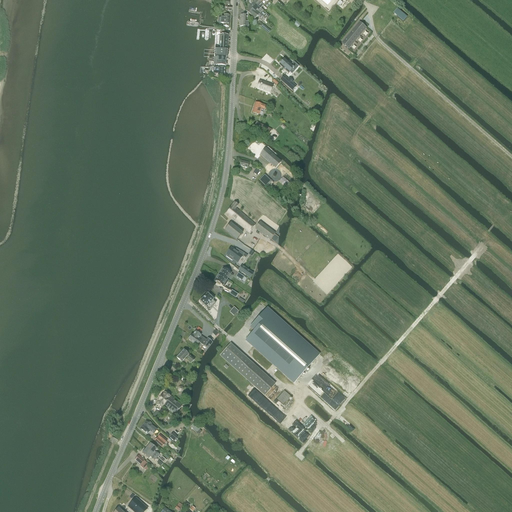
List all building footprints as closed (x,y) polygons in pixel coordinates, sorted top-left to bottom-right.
[(259,7),(260,8),(263,6),(261,4),(256,0),(255,0),(252,3),(258,8),(259,7)] [(252,3),(246,11),(249,14),(255,19),(257,16),(260,18),(261,17),(262,17),(265,19),(266,18),(263,15),(260,13),(263,10),(260,8),(259,7),(258,8),(252,3)] [(220,24),(223,24),(223,27),(228,27),(229,15),(224,15),(224,18),(221,18),(220,24)] [(240,27),(242,27),(242,28),(247,29),(248,22),(244,22),(245,16),(240,16),(240,27)] [(342,43),(341,43),(349,49),(367,28),(363,25),(360,22),(359,22),(350,33),(342,43)] [(263,25),(261,27),(262,28),(265,30),(269,34),(271,31),(267,28),(263,25)] [(219,35),(219,50),(227,50),(228,36),(219,35)] [(214,50),(214,58),(224,58),(226,58),(227,58),(227,50),(219,50),(214,50)] [(284,59),(279,65),(288,73),(289,72),(291,74),(298,66),(293,62),(290,65),(284,59)] [(214,67),(213,74),(218,74),(218,76),(219,76),(220,76),(222,77),(222,76),(224,76),(225,67),(218,67),(214,67)] [(284,75),(280,80),(292,91),(296,86),(292,83),(293,81),(289,78),(288,79),(284,75)] [(259,80),(256,88),(270,93),(273,85),(259,80)] [(259,115),(261,111),(261,109),(265,110),(267,106),(262,105),(255,102),(252,113),(259,115)] [(269,135),(271,130),(257,123),(254,127),(269,135)] [(266,148),(260,155),(274,167),(279,161),(266,148)] [(256,169),(253,173),(258,176),(262,169),(260,167),(259,168),(256,165),(254,168),(256,169)] [(259,180),(266,186),(270,181),(264,175),(259,180)] [(238,206),(234,203),(225,214),(248,233),(255,225),(236,208),(238,206)] [(270,240),(275,234),(260,222),(255,229),(270,240)] [(237,240),(237,239),(242,233),(230,223),(224,230),(237,240)] [(231,247),(226,255),(227,256),(226,257),(232,261),(233,260),(237,263),(243,254),(240,251),(238,253),(231,247)] [(239,270),(238,270),(241,272),(247,277),(251,272),(241,266),(239,270)] [(223,268),(219,274),(226,279),(230,273),(223,268)] [(229,281),(226,279),(219,274),(215,280),(222,285),(223,285),(225,286),(229,281)] [(207,294),(200,301),(205,307),(206,307),(209,310),(216,303),(213,300),(207,294)] [(234,307),(229,312),(234,316),(238,311),(234,307)] [(254,331),(246,340),(294,383),(319,355),(266,309),(250,327),(254,331)] [(203,345),(206,348),(209,345),(210,346),(213,342),(211,341),(207,339),(206,340),(200,336),(195,332),(193,335),(192,335),(190,337),(189,337),(188,338),(189,339),(188,340),(197,346),(199,342),(200,343),(201,344),(202,343),(204,344),(203,345)] [(220,355),(265,395),(275,384),(230,344),(220,355)] [(176,357),(178,360),(181,362),(186,357),(191,363),(194,360),(183,350),(176,357)] [(290,396),(284,391),(277,399),(283,404),(290,396)] [(164,405),(168,399),(171,401),(173,399),(170,397),(164,392),(156,404),(161,408),(164,405)] [(181,406),(173,399),(171,401),(168,399),(164,405),(175,414),(181,406)] [(196,421),(191,427),(197,432),(200,428),(202,427),(202,426),(196,421)] [(146,422),(143,425),(153,434),(154,434),(157,430),(156,428),(154,427),(151,425),(151,424),(148,422),(148,423),(146,422)] [(140,429),(143,431),(147,435),(148,434),(151,436),(153,434),(143,425),(140,429)] [(175,434),(173,432),(169,437),(174,442),(178,438),(175,435),(175,434)] [(162,447),(164,444),(157,438),(154,440),(162,447)] [(146,449),(157,458),(158,457),(157,457),(159,455),(156,453),(154,451),(156,449),(150,444),(149,445),(148,444),(147,446),(148,446),(146,449)] [(142,453),(148,459),(150,456),(151,458),(154,460),(155,461),(156,459),(157,458),(146,449),(144,451),(143,451),(142,452),(142,453)] [(134,459),(140,465),(143,467),(146,463),(144,461),(138,455),(134,459)] [(135,498),(128,507),(134,511),(144,511),(147,509),(135,498)]
